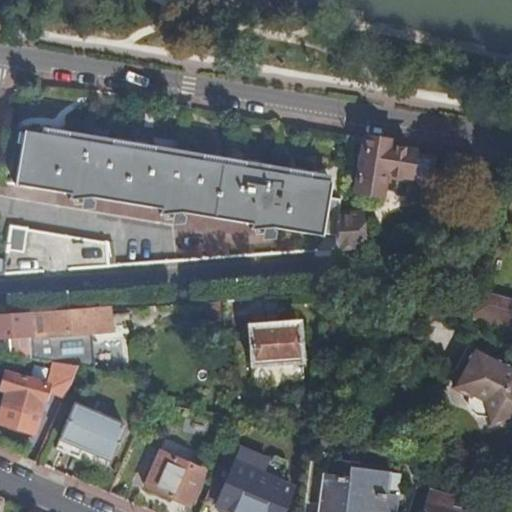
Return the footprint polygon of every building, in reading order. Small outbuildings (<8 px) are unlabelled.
[(93,199),(164,210),(163,215),(183,213),(254,224),(254,229),(277,228),(324,235),(324,232),(338,234),(340,218),(342,204),(329,203),(332,181),(26,133),(17,187),(73,195),(72,201),(93,199)] [(387,147),(367,144),(363,165),(361,165),(357,196),(379,199),(383,179),(407,182),(411,157),(386,153),(387,147)] [(411,157),(407,182),(411,183),(416,190),(422,191),(429,188),(433,161),(411,157)] [(360,221),(340,218),(338,234),(335,254),(360,253),(360,221)] [(109,244),(12,227),(3,276),(112,268),(109,244)] [(471,270),(457,269),(454,302),(468,303),(471,270)] [(511,306),(472,297),(465,322),(511,335),(511,306)] [(227,334),(225,302),(207,304),(210,335),(227,334)] [(111,333),(110,311),(30,317),(31,339),(32,340),(111,333)] [(30,317),(0,318),(0,341),(31,339),(30,317)] [(302,364),(300,328),(281,329),(280,322),(250,325),(254,368),(302,364)] [(511,371),(474,352),(453,391),(470,401),(469,406),(470,412),(473,415),(477,418),(481,418),(486,418),(490,430),(511,422),(511,371)] [(66,400),(81,368),(55,365),(49,387),(8,375),(3,392),(0,391),(0,404),(4,406),(0,422),(0,423),(36,434),(47,393),(66,400)] [(84,450),(111,462),(126,427),(76,405),(57,450),(80,460),(84,450)] [(265,476),(271,462),(242,449),(218,506),(231,511),(283,511),(294,489),(265,476)] [(107,472),(111,462),(84,450),(80,460),(107,472)] [(190,508),(205,472),(161,453),(146,489),(190,508)] [(307,485),(303,511),(394,511),(397,496),(388,494),(390,474),(353,469),(351,479),(327,476),(326,488),(307,485)] [(453,501),(428,493),(421,511),(457,511),(451,510),(453,501)]
